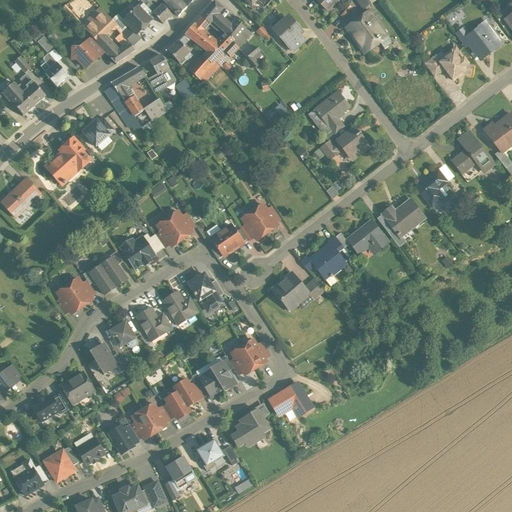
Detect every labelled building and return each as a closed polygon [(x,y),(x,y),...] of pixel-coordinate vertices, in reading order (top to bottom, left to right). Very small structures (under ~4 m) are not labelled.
[(144,0),(143,0),(140,3),(145,8),(149,5),(144,0)] [(177,0),(170,0),(165,5),(178,18),(186,10),(181,4),(177,0)] [(188,0),(185,0),(181,4),(186,10),(192,3),(188,0)] [(270,3),(266,0),(242,0),(251,8),(257,2),(264,9),(270,3)] [(314,0),(314,1),(328,13),(340,0),(343,3),(346,0),(314,0)] [(373,0),(355,0),(363,11),(375,2),(373,0)] [(157,11),(150,4),(149,5),(145,8),(147,10),(152,15),(157,11)] [(223,11),(215,4),(201,19),(209,26),(212,23),(225,36),(225,35),(231,29),(230,29),(217,17),(223,11)] [(157,11),(152,15),(153,16),(162,26),(172,17),(162,6),(157,11)] [(143,14),(138,9),(131,15),(130,16),(123,23),(129,29),(136,36),(137,36),(141,32),(147,26),(151,23),(143,14)] [(147,10),(143,14),(149,21),(153,16),(152,15),(147,10)] [(386,39),(368,14),(346,31),(364,56),(379,45),(386,39)] [(95,23),(87,31),(90,33),(88,35),(92,40),(97,45),(105,37),(115,28),(104,15),(95,23)] [(216,45),(203,35),(209,26),(201,19),(186,36),(207,53),(216,45)] [(92,20),(83,27),(87,31),(95,23),(92,20)] [(292,29),(286,22),(274,32),(287,48),(296,40),(294,37),(300,33),(294,27),(292,29)] [(236,23),(230,29),(231,29),(225,35),(233,43),(232,44),(238,51),(239,50),(247,41),(251,37),(239,26),(236,23)] [(489,28),(476,37),(473,34),(467,38),(465,40),(469,46),(481,62),(489,56),(487,54),(501,44),(489,28)] [(129,29),(122,36),(129,44),(131,47),(138,41),(137,36),(136,36),(129,29)] [(262,30),(258,34),(263,39),(267,42),(270,39),(262,30)] [(462,31),(454,36),(464,50),(469,46),(465,40),(467,38),(462,31)] [(45,33),(38,40),(49,50),(55,44),(45,33)] [(225,36),(216,45),(207,53),(203,58),(211,66),(215,63),(219,68),(221,69),(238,51),(232,44),(233,43),(225,35),(225,36)] [(124,48),(119,53),(105,37),(99,43),(101,49),(104,53),(116,66),(131,56),(124,48)] [(386,39),(379,45),(383,51),(390,46),(386,39)] [(97,45),(92,40),(87,45),(99,58),(104,53),(101,49),(99,43),(97,45)] [(296,40),(287,48),(292,54),(301,46),(296,40)] [(270,70),(247,41),(239,50),(262,77),(270,70)] [(190,54),(179,42),(168,52),(181,67),(187,62),(185,59),(190,54)] [(129,44),(124,48),(131,56),(136,52),(131,47),(129,44)] [(87,45),(80,51),(73,50),(73,61),(78,61),(86,70),(99,58),(87,45)] [(455,50),(444,58),(446,60),(440,65),(439,65),(445,72),(453,83),(462,76),(470,77),(471,68),(468,68),(455,50)] [(68,78),(57,65),(56,65),(49,56),(43,61),(51,70),(45,75),(57,88),(68,78)] [(161,57),(149,64),(157,77),(158,76),(168,70),(169,70),(161,57)] [(211,66),(203,58),(189,73),(204,86),(219,68),(215,63),(211,66)] [(440,65),(435,58),(424,66),(434,79),(445,72),(439,65),(440,65)] [(140,69),(130,75),(136,83),(145,77),(140,69)] [(168,70),(158,76),(165,88),(175,82),(168,70)] [(130,75),(124,78),(129,86),(136,83),(130,75)] [(34,85),(27,76),(21,82),(28,90),(23,95),(34,108),(46,98),(40,91),(40,90),(35,84),(34,85)] [(157,77),(148,82),(155,94),(165,88),(158,76),(157,77)] [(129,86),(124,78),(112,85),(114,89),(120,98),(121,97),(135,118),(143,113),(130,93),(127,88),(129,86)] [(195,97),(184,81),(176,87),(187,103),(195,97)] [(120,98),(114,89),(105,94),(125,125),(129,122),(134,119),(120,98)] [(23,95),(18,99),(10,91),(5,96),(12,105),(17,111),(17,110),(24,117),(34,108),(23,95)] [(337,94),(315,111),(327,127),(328,128),(337,120),(340,118),(339,117),(349,109),(337,94)] [(160,102),(145,111),(152,123),(167,114),(160,102)] [(276,112),(283,121),(289,117),(282,107),(276,112)] [(327,127),(315,111),(308,117),(320,133),(327,127)] [(511,117),(511,116),(494,129),(492,126),(485,132),(490,139),(489,139),(503,157),(511,149),(511,117)] [(134,119),(129,122),(132,128),(136,133),(141,130),(134,119)] [(114,132),(104,120),(98,125),(109,137),(114,132)] [(327,127),(320,133),(325,138),(341,125),(337,120),(328,128),(327,127)] [(96,123),(83,134),(95,149),(109,137),(98,125),(96,123)] [(341,125),(325,138),(328,143),(345,130),(341,125)] [(360,135),(356,138),(352,132),(337,144),(338,144),(332,149),(334,151),(337,155),(342,150),(348,157),(355,151),(359,156),(368,149),(359,137),(361,136),(360,135)] [(493,165),(469,134),(458,142),(466,153),(452,164),(462,176),(476,165),(482,173),(493,165)] [(73,141),(61,152),(65,156),(59,161),(57,159),(49,166),(61,179),(57,182),(62,187),(68,182),(66,180),(75,171),(77,174),(90,163),(82,154),(84,153),(73,141)] [(332,149),(328,143),(321,149),(330,161),(337,155),(332,149)] [(302,161),(308,159),(305,149),(298,152),(302,161)] [(504,156),(497,161),(505,171),(511,166),(504,156)] [(438,172),(416,188),(432,209),(447,197),(441,189),(447,184),(438,172)] [(21,189),(10,199),(9,198),(2,205),(15,219),(39,196),(26,182),(20,188),(21,189)] [(164,183),(152,191),(156,198),(168,190),(164,183)] [(326,192),(332,200),(344,191),(338,183),(326,192)] [(424,220),(410,202),(395,214),(391,209),(382,216),(392,228),(390,229),(392,232),(397,237),(399,235),(402,238),(424,220)] [(266,213),(262,207),(252,214),(267,235),(277,228),(275,225),(266,213)] [(272,209),(266,213),(275,225),(280,221),(272,209)] [(177,214),(167,221),(182,242),(192,235),(190,232),(182,220),(177,214)] [(267,235),(252,214),(242,221),(246,227),(254,239),(256,242),(267,235)] [(187,216),(182,220),(190,232),(195,228),(187,216)] [(167,221),(157,228),(161,234),(169,246),(172,249),(182,242),(167,221)] [(388,245),(371,223),(348,241),(359,255),(372,245),(378,253),(388,245)] [(236,234),(231,227),(221,234),(233,252),(243,245),(242,244),(236,234)] [(254,239),(246,227),(241,230),(247,240),(249,243),(254,239)] [(241,231),(236,234),(242,244),(247,240),(241,231)] [(399,235),(397,237),(392,232),(388,235),(398,249),(405,243),(402,238),(399,235)] [(161,234),(156,237),(164,250),(169,246),(161,234)] [(233,252),(221,234),(211,240),(216,248),(223,258),(223,259),(233,252)] [(349,246),(340,235),(335,239),(344,250),(349,246)] [(155,236),(150,240),(147,236),(142,239),(154,256),(164,250),(156,237),(155,236)] [(142,239),(133,245),(135,248),(133,249),(131,249),(127,251),(126,254),(124,255),(135,271),(143,265),(144,268),(151,263),(150,261),(154,257),(154,256),(142,239)] [(335,239),(329,244),(330,246),(331,245),(338,255),(344,250),(335,239)] [(330,246),(310,262),(314,268),(325,282),(330,278),(331,279),(332,278),(332,277),(346,266),(339,255),(338,255),(331,245),(330,246)] [(216,248),(211,251),(218,261),(223,258),(216,248)] [(122,264),(116,254),(110,258),(112,260),(117,267),(122,264)] [(307,258),(300,264),(308,273),(314,268),(310,262),(307,258)] [(112,260),(101,268),(116,289),(127,281),(117,267),(112,260)] [(116,289),(101,268),(90,275),(95,283),(104,297),(116,289)] [(90,275),(88,272),(83,276),(87,283),(90,286),(95,283),(90,275)] [(289,312),(308,297),(309,296),(304,290),(291,275),(271,291),(289,312)] [(210,285),(204,276),(189,285),(194,295),(195,297),(196,297),(199,302),(206,298),(209,303),(208,304),(213,311),(222,305),(218,299),(210,285)] [(330,278),(325,282),(330,288),(337,283),(332,278),(331,279),(330,278)] [(82,286),(78,280),(67,288),(82,309),(92,302),(90,299),(82,286)] [(314,281),(304,290),(309,296),(308,297),(312,301),(323,292),(314,281)] [(215,282),(210,285),(218,299),(224,296),(215,282)] [(90,286),(87,283),(82,286),(90,299),(95,295),(90,286)] [(82,309),(67,288),(57,295),(61,301),(69,313),(72,316),(82,309)] [(179,296),(175,299),(173,296),(163,302),(178,327),(192,318),(191,316),(191,315),(183,302),(179,296)] [(190,299),(183,302),(191,315),(191,316),(192,318),(199,314),(190,299)] [(69,313),(61,301),(56,304),(64,316),(69,313)] [(153,312),(148,315),(147,312),(136,318),(151,343),(166,334),(164,331),(157,319),(153,312)] [(172,330),(163,315),(157,319),(164,331),(166,334),(172,330)] [(125,324),(110,333),(117,345),(119,349),(126,345),(134,340),(135,339),(125,324)] [(134,340),(126,345),(128,348),(132,349),(136,347),(137,343),(134,340)] [(257,347),(253,341),(242,347),(242,348),(256,370),(266,363),(264,360),(257,347)] [(240,344),(229,351),(231,354),(242,348),(242,347),(240,344)] [(262,344),(257,347),(264,360),(270,357),(262,344)] [(117,345),(112,348),(116,355),(118,358),(123,355),(120,349),(119,349),(117,345)] [(111,358),(104,346),(91,354),(95,361),(93,363),(98,371),(100,369),(104,376),(117,368),(111,358)] [(242,348),(231,354),(235,360),(243,373),(245,376),(256,370),(242,348)] [(116,355),(111,358),(117,368),(121,374),(126,371),(118,358),(116,355)] [(230,364),(226,357),(220,360),(222,363),(228,372),(233,369),(230,364)] [(235,360),(230,364),(233,369),(237,376),(243,373),(235,360)] [(228,372),(222,363),(211,370),(212,371),(224,391),(224,392),(236,385),(228,372)] [(13,366),(8,371),(16,381),(21,376),(13,366)] [(8,371),(0,376),(0,393),(2,396),(18,383),(16,381),(8,371)] [(224,391),(212,371),(199,379),(204,387),(211,399),(224,391)] [(83,374),(61,387),(72,406),(94,392),(83,374)] [(204,387),(199,379),(197,374),(191,378),(195,384),(199,390),(204,387)] [(190,387),(186,381),(174,388),(177,393),(186,408),(187,408),(198,401),(190,387)] [(199,390),(195,384),(190,387),(198,401),(203,397),(199,390)] [(297,384),(269,401),(279,417),(292,408),(295,413),(297,411),(301,412),(303,415),(312,409),(297,384)] [(186,408),(177,393),(165,400),(168,405),(175,417),(178,421),(190,413),(187,408),(186,408)] [(68,411),(59,396),(52,400),(59,411),(59,412),(61,415),(68,411)] [(51,398),(33,409),(41,422),(59,412),(59,411),(52,400),(51,398)] [(157,411),(153,405),(143,411),(156,434),(167,427),(157,411)] [(168,405),(163,408),(170,420),(175,417),(168,405)] [(170,420),(163,408),(157,411),(165,424),(170,420)] [(269,430),(257,410),(243,419),(245,423),(235,429),(238,433),(231,437),(237,448),(245,444),(246,447),(249,447),(265,438),(263,434),(269,430)] [(146,440),(156,434),(143,411),(132,418),(136,424),(143,437),(146,440)] [(143,437),(136,424),(130,427),(138,440),(143,437)] [(130,427),(129,426),(123,430),(133,446),(139,443),(130,427)] [(123,430),(121,427),(109,435),(113,442),(112,444),(114,447),(117,448),(121,455),(134,447),(133,446),(123,430)] [(104,455),(94,440),(77,450),(86,465),(104,455)] [(206,445),(196,452),(200,458),(206,468),(213,463),(224,457),(221,452),(217,446),(214,441),(206,445)] [(230,447),(223,451),(226,456),(232,467),(239,462),(230,447)] [(69,448),(63,452),(72,467),(78,463),(69,448)] [(63,452),(44,463),(57,483),(75,472),(72,467),(63,452)] [(193,474),(183,457),(165,468),(176,485),(185,479),(193,474)] [(213,463),(206,468),(200,458),(199,459),(206,472),(215,467),(213,463)] [(35,471),(29,461),(11,472),(15,479),(25,496),(42,486),(42,485),(34,471),(35,471)] [(35,471),(34,471),(42,485),(48,481),(40,467),(35,471)] [(185,479),(176,485),(178,490),(188,484),(185,479)] [(235,485),(238,492),(254,486),(251,479),(235,485)] [(157,483),(145,489),(145,491),(151,503),(153,508),(166,502),(157,483)] [(137,488),(129,491),(128,488),(120,492),(122,494),(113,498),(119,511),(131,511),(145,506),(140,493),(137,488)] [(177,489),(169,493),(178,509),(186,505),(177,489)] [(145,491),(140,493),(145,506),(151,503),(145,491)] [(104,511),(98,499),(92,501),(96,511),(104,511)] [(92,501),(76,508),(77,511),(96,511),(92,501)]
